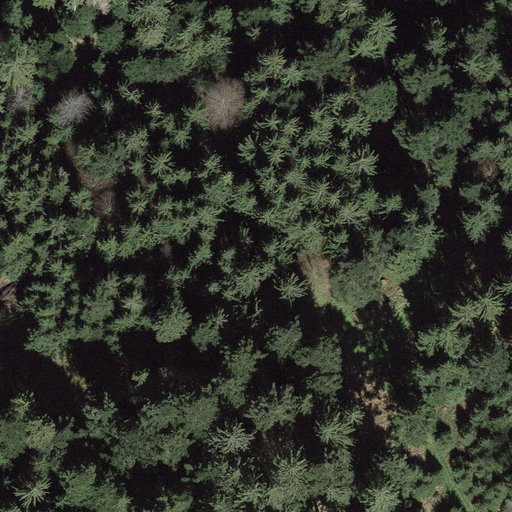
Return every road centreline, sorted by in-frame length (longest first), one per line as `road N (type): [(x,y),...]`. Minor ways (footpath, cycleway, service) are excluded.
road 1 (track): [(27,0),(70,28),(127,84),(368,356),(475,511)]
road 2 (track): [(140,511),(0,313)]
